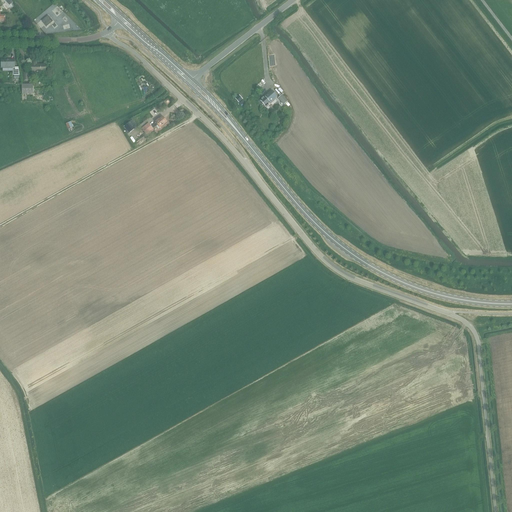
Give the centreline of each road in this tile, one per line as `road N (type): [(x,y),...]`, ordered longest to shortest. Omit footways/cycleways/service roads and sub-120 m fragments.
road 1 (unclassified): [(495,511),(474,331),(458,317),(330,266),(199,114),(106,32)]
road 2 (primary): [(511,304),(430,292),(369,265),(311,219),(242,137)]
road 3 (tertiary): [(190,81),(295,0)]
